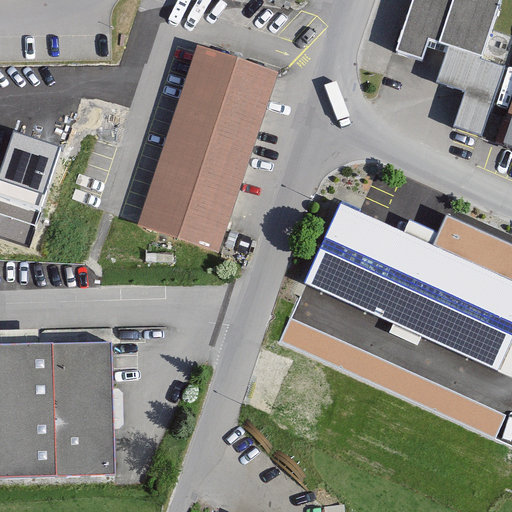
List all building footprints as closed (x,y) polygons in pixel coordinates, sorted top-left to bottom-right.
[(475,63),(494,0),(401,0),(384,54),(413,63),(419,44),(467,59),(456,92),(492,103),(502,71),(475,63)] [(265,74),(189,50),(132,230),(209,254),(265,74)] [(511,79),(489,151),(511,158),(511,79)] [(60,149),(14,134),(0,177),(0,236),(29,246),(60,149)] [(511,359),(511,287),(328,207),(292,287),(504,379),(511,359)] [(0,480),(104,478),(100,344),(0,347),(0,480)]
